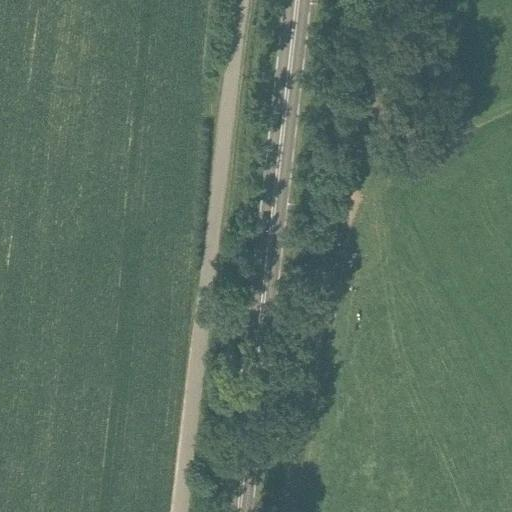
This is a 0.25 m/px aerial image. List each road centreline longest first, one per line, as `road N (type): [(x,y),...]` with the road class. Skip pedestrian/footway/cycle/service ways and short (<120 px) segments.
road 1 (unclassified): [(180,511),(240,0)]
road 2 (primary): [(238,511),(288,78)]
